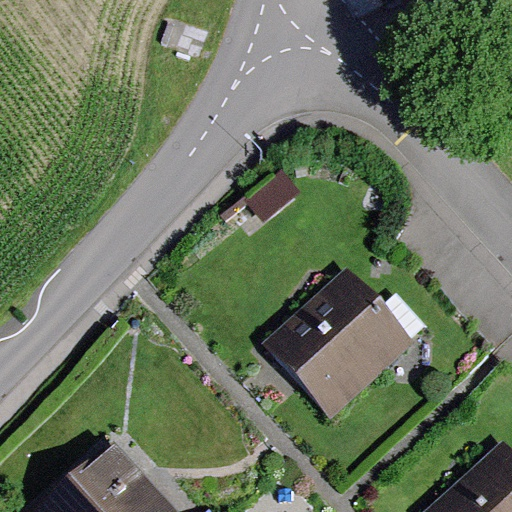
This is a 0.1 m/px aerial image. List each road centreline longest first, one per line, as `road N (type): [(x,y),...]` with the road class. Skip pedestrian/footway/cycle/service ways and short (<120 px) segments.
road 1 (residential): [(0,368),(174,178),(273,36)]
road 2 (residential): [(273,36),(314,47),(368,79),(511,230)]
